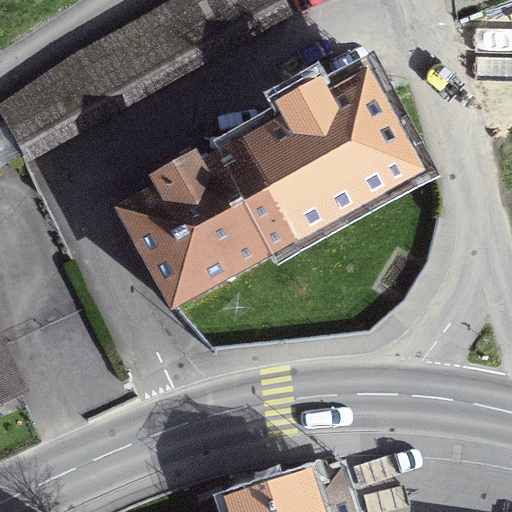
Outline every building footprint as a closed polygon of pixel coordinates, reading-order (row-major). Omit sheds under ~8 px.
[(191,0),(74,66),(3,114),(28,161),(286,17),(276,0),(191,0)] [(295,248),(415,180),(365,88),(325,110),(318,97),(281,118),(288,131),(243,155),(295,248)] [(7,127),(0,130),(0,169),(21,158),(7,127)] [(173,315),(295,248),(243,155),(199,180),(193,167),(156,187),(163,200),(123,223),(173,315)] [(0,410),(22,400),(0,355),(0,410)] [(345,511),(335,482),(309,491),(307,485),(256,501),(251,488),(233,493),(237,507),(227,511),(345,511)]
